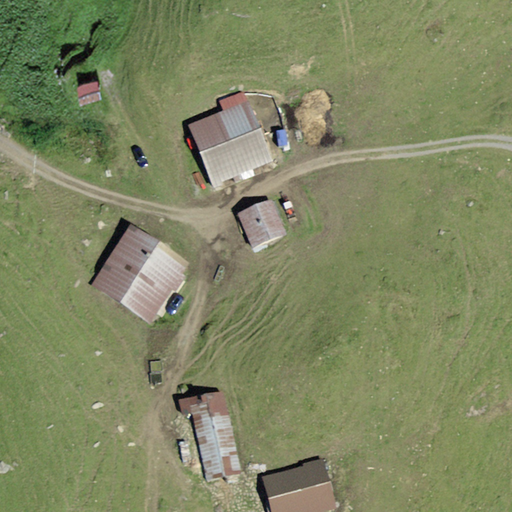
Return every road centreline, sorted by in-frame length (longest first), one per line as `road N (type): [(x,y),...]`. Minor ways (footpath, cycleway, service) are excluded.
road 1 (track): [(511,146),(451,145),(317,166),(214,215)]
road 2 (track): [(214,215),(178,218),(116,202),(50,179),(0,148)]
